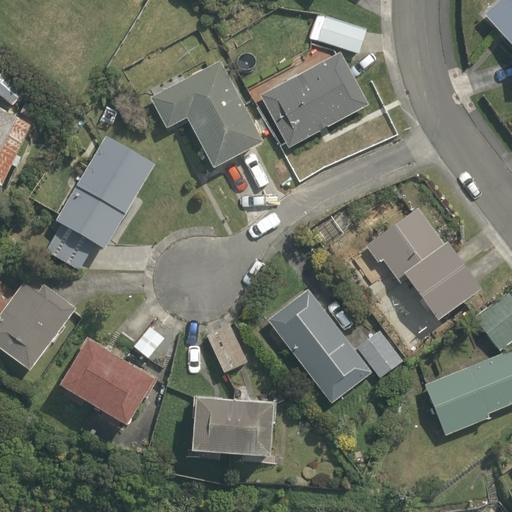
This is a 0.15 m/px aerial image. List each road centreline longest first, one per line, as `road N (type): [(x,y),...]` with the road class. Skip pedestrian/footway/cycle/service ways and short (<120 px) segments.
road 1 (residential): [(455,132),(319,189),(201,282)]
road 2 (residential): [(418,0),(423,66),(455,132)]
